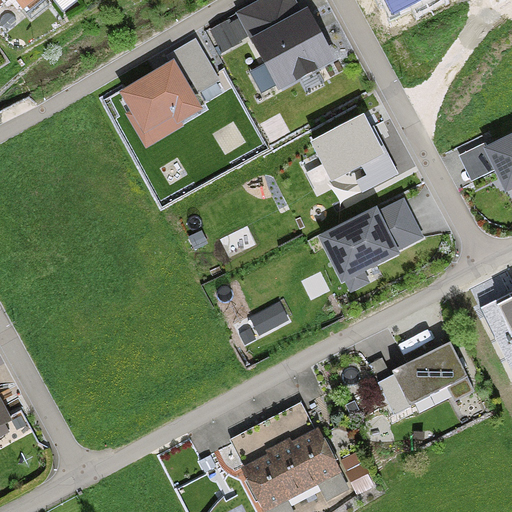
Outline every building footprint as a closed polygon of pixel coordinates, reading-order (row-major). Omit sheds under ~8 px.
[(12,0),(19,8),(30,0),(12,0)] [(284,0),(273,0),(240,18),(281,93),(336,62),(310,16),(297,23),(284,0)] [(414,0),(386,0),(393,11),(414,0)] [(201,108),(173,62),(123,92),(146,130),(174,113),(179,121),(201,108)] [(382,152),(363,115),(313,142),(332,178),(382,152)] [(511,128),(478,144),(499,190),(511,184),(511,128)] [(377,205),(314,236),(343,294),(370,281),(364,269),(422,241),(403,201),(381,212),(377,205)] [(511,297),(499,304),(511,329),(511,297)] [(466,382),(452,352),(392,379),(406,410),(466,382)] [(279,453),(299,491),(335,472),(315,435),(279,453)] [(279,453),(243,472),(263,510),(299,491),(279,453)]
